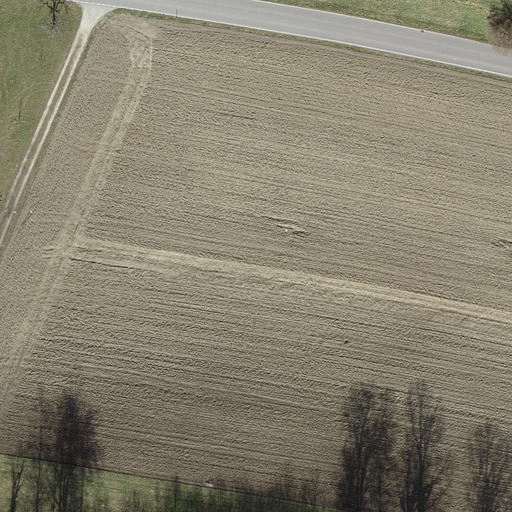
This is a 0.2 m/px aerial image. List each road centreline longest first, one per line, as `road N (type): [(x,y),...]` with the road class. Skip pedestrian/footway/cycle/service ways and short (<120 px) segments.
road 1 (tertiary): [(511,67),(152,0)]
road 2 (track): [(0,246),(104,0)]
